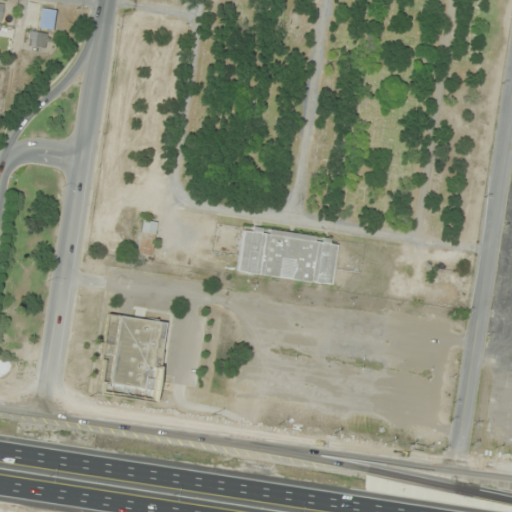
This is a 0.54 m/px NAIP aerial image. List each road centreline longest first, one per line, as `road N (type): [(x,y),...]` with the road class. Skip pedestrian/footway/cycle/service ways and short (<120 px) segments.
road 1 (secondary): [(511,469),(0,401)]
road 2 (motorway): [(511,499),(44,408)]
road 3 (tertiary): [(108,0),(44,408)]
road 4 (motorway): [(390,511),(0,452)]
road 5 (tertiary): [(511,94),(458,463)]
road 6 (tertiary): [(108,1),(78,67),(13,137),(1,172)]
road 7 (motorway): [(0,483),(191,511)]
